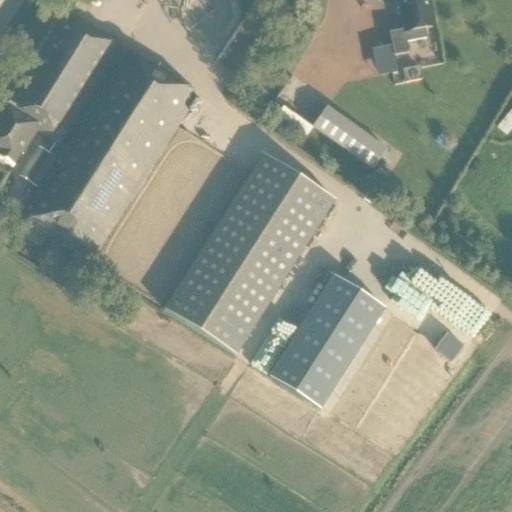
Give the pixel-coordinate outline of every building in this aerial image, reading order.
[(396,0),(403,31),(389,33),(393,57),(408,54),(406,43),(426,39),(424,29),(435,27),(429,0),(396,0)] [(91,267),(198,95),(60,13),(4,104),(9,107),(0,120),(0,161),(13,169),(21,155),(23,156),(37,132),(64,149),(19,222),(91,267)] [(406,92),(421,90),(420,78),(405,79),(406,92)] [(312,128),(371,171),(386,151),(326,108),(312,128)] [(37,147),(31,156),(27,163),(40,171),(49,155),(37,147)] [(163,310),(236,356),(335,201),(262,155),(163,310)] [(320,411),(385,310),(334,277),(269,379),(320,411)] [(441,352),(458,361),(467,344),(451,335),(441,352)]
